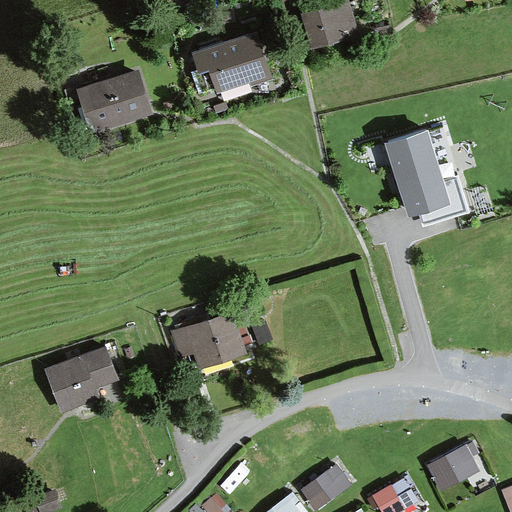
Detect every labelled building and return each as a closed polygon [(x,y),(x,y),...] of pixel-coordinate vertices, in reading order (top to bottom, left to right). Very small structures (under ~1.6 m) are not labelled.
[(359,33),(350,0),(334,0),(301,9),(311,46),(359,33)] [(259,25),(193,47),(200,66),(191,69),(199,93),(216,87),(217,90),(251,79),(253,84),(275,76),(259,25)] [(139,65),(76,85),(91,131),(154,111),(139,65)] [(427,121),(384,134),(408,211),(418,208),(422,222),(469,208),(458,171),(443,175),(427,121)] [(232,307),(170,328),(180,356),(194,351),(199,366),(246,350),(232,307)] [(107,342),(44,365),(61,411),(100,397),(96,386),(120,377),(107,342)] [(278,422),(287,444),(313,434),(304,412),(278,422)] [(431,448),(444,477),(487,458),(473,428),(431,448)] [(319,499),(358,472),(341,448),(303,475),(319,499)] [(413,463),(377,478),(390,509),(426,493),(413,463)] [(203,492),(216,511),(226,511),(238,505),(222,480),(203,492)] [(293,484),(262,505),(266,511),(273,511),(299,494),(293,484)] [(511,511),(511,485),(502,489),(511,511)] [(55,487),(22,500),(27,511),(43,511),(62,505),(55,487)] [(376,511),(366,494),(334,511),(376,511)]
